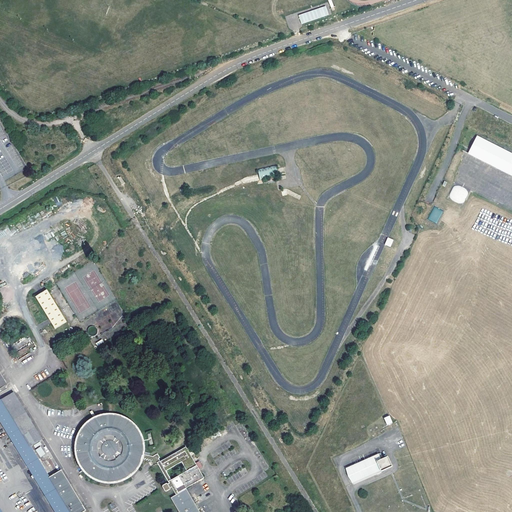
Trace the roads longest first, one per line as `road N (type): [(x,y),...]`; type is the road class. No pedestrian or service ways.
road 1 (unclassified): [(416,0),(246,59),(0,208)]
road 2 (track): [(314,511),(92,151)]
